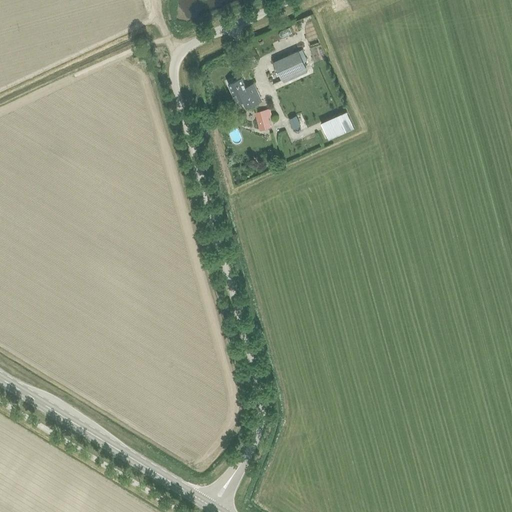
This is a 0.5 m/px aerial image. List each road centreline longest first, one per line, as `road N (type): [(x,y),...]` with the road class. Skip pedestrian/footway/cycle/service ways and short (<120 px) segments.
road 1 (unclassified): [(230,479),(257,432),(261,405),(173,66),(188,45),(291,0)]
road 2 (primary): [(204,502),(0,378)]
